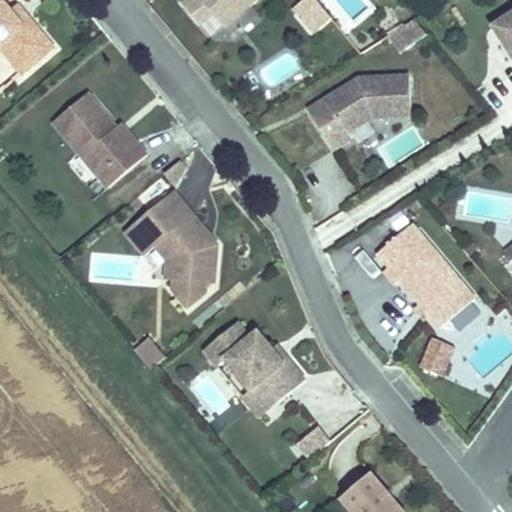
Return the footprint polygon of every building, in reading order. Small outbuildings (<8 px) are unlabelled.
[(20,20),(12,11),(3,0),(0,0),(0,47),(4,44),(27,70),(55,46),(27,14),(20,20)] [(183,0),(180,3),(197,24),(210,13),(221,26),(251,0),(183,0)] [(311,36),(332,20),(317,0),(302,0),(291,9),(311,36)] [(27,14),(19,5),(12,11),(20,20),(27,14)] [(511,14),(490,29),(511,62),(511,14)] [(413,19),(388,35),(399,53),(427,35),(413,19)] [(346,84),(305,109),(329,150),(346,139),(343,134),(368,119),(407,117),(406,77),(356,79),(354,80),(357,85),(349,90),(346,84)] [(354,80),(346,84),(349,90),(357,85),(354,80)] [(150,154),(140,142),(135,146),(119,127),(90,93),(55,122),(111,188),(150,154)] [(135,146),(140,142),(123,123),(119,127),(135,146)] [(179,189),(155,209),(163,218),(149,230),(161,245),(173,258),(172,277),(180,278),(179,287),(194,305),(213,289),(213,280),(221,280),(224,241),(216,232),(212,235),(205,228),(209,224),(179,189)] [(155,209),(131,230),(151,254),(161,245),(149,230),(163,218),(155,209)] [(468,306),(415,247),(404,234),(371,263),(382,276),(377,281),(389,293),(394,289),(434,336),(468,306)] [(511,247),(498,259),(511,274),(511,247)] [(299,383),(281,362),(277,366),(265,352),(250,335),(243,341),(229,326),(196,354),(210,371),(218,364),(244,395),(254,387),(271,407),(299,383)] [(171,355),(154,335),(141,346),(158,366),(171,355)] [(281,362),(269,348),(265,352),(277,366),(281,362)] [(434,384),(445,356),(427,349),(416,377),(434,384)] [(254,422),(271,407),(254,387),(244,395),(237,402),(254,422)] [(319,425),(289,446),(302,464),(332,443),(319,425)] [(395,511),(364,476),(335,502),(343,511),(395,511)]
